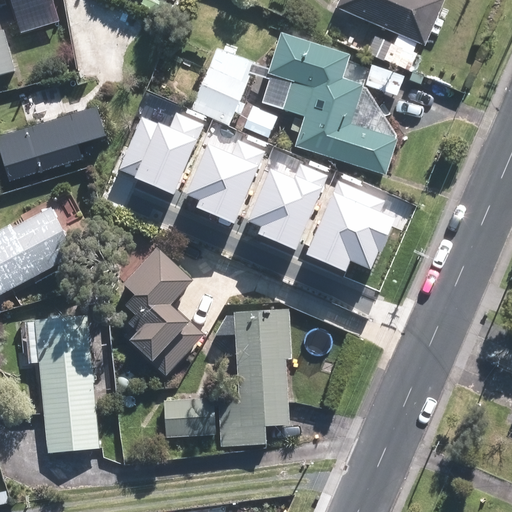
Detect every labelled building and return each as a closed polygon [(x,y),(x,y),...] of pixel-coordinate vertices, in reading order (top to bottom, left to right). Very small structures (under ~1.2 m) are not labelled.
[(163,4),(154,0),(144,0),(142,7),(158,14),(163,4)] [(339,0),(336,7),(418,43),(436,3),(429,0),(339,0)] [(340,60),(280,41),(269,76),(313,90),(295,147),(380,174),(389,146),(340,130),(353,90),(332,83),(340,60)] [(249,68),(216,54),(192,109),(225,123),(249,68)] [(404,79),(372,65),(362,89),(394,102),(404,79)] [(119,167),(177,192),(208,123),(177,108),(170,122),(145,111),(119,167)] [(89,116),(0,142),(0,150),(7,174),(98,147),(89,116)] [(198,204),(237,221),(269,151),(238,137),(233,148),(209,138),(185,191),(201,198),(198,204)] [(258,230),(297,248),(331,173),(300,160),(295,172),(274,162),(248,219),(260,224),(258,230)] [(373,268),(396,216),(381,209),(385,199),(340,179),(308,250),(348,268),(352,259),(373,268)] [(6,235),(0,238),(0,293),(64,259),(43,221),(9,239),(6,235)] [(181,285),(151,259),(102,314),(166,370),(193,340),(159,310),(181,285)] [(238,403),(221,404),(223,446),(260,444),(259,424),(282,423),(275,318),(233,320),(238,403)] [(81,319),(37,324),(52,453),(95,448),(81,319)] [(209,401),(167,404),(169,435),(211,432),(209,401)]
